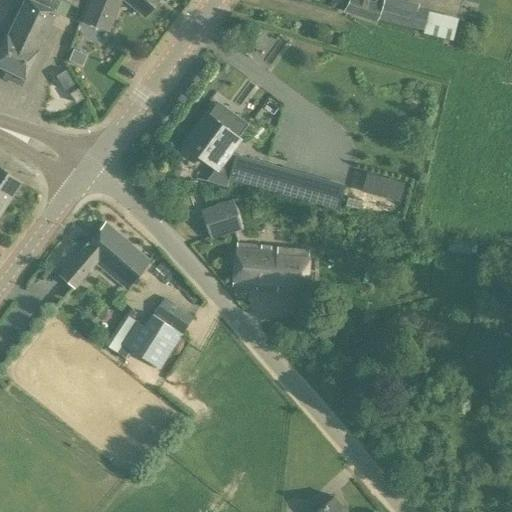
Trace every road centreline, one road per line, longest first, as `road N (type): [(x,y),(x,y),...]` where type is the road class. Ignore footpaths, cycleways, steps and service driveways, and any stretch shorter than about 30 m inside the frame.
road 1 (unclassified): [(404,511),(146,217),(87,170)]
road 2 (tertiary): [(0,287),(87,170)]
